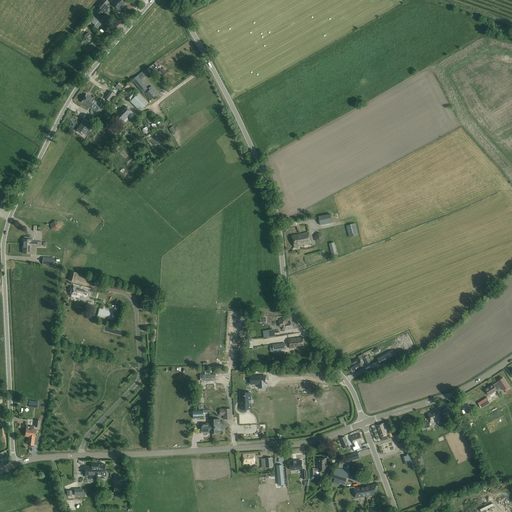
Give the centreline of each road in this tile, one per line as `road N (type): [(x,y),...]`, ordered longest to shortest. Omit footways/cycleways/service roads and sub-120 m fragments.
road 1 (unclassified): [(13,465),(4,229),(72,93),(152,0)]
road 2 (unclassified): [(363,423),(349,386),(283,300),(272,204),(176,0)]
road 3 (tertiary): [(13,465),(303,443),(363,423)]
road 4 (tertiary): [(363,423),(457,392),(511,358)]
